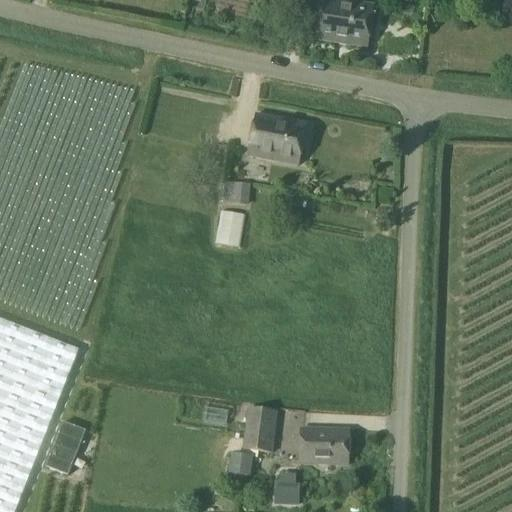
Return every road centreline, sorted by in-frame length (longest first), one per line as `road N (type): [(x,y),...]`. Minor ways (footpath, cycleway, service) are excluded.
road 1 (unclassified): [(0,8),(413,97)]
road 2 (unclassified): [(397,511),(413,97)]
